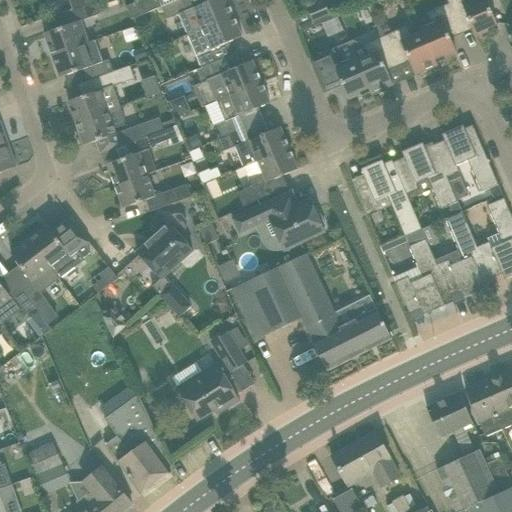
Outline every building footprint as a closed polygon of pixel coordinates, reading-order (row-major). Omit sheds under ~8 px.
[(67,0),(72,10),(79,7),(93,3),(91,0),(67,0)] [(140,0),(125,6),(130,19),(133,19),(136,17),(143,14),(161,7),(158,0),(140,0)] [(178,14),(186,34),(201,28),(201,29),(233,15),(226,0),(210,0),(192,8),(186,11),(181,0),(176,0),(161,7),(166,19),(178,14)] [(445,0),(447,3),(448,3),(456,22),(467,17),(476,36),(488,31),(487,29),(497,24),(486,0),(445,0)] [(305,9),(311,22),(329,15),(323,1),(305,9)] [(93,3),(79,7),(84,19),(100,14),(95,2),(93,3)] [(418,28),(420,32),(422,31),(434,59),(443,55),(444,57),(456,52),(448,33),(459,28),(456,22),(448,3),(447,3),(426,13),(430,22),(418,28)] [(136,17),(133,19),(137,29),(143,26),(146,20),(143,14),(136,17)] [(186,34),(201,68),(208,65),(209,65),(236,53),(231,41),(241,37),(233,15),(201,29),(201,28),(186,34)] [(336,17),(329,20),(333,30),(340,27),(336,17)] [(44,33),(51,55),(89,42),(81,20),(44,33)] [(386,25),(381,27),(385,35),(390,33),(386,25)] [(390,33),(385,35),(396,60),(407,56),(415,75),(437,65),(434,59),(422,31),(420,32),(410,36),(406,26),(390,33)] [(353,41),(349,42),(355,57),(369,88),(368,88),(370,94),(392,84),(384,65),(396,60),(385,35),(363,45),(353,41)] [(87,81),(103,75),(112,72),(108,60),(101,62),(93,40),(89,42),(51,55),(59,77),(82,69),(87,81)] [(369,88),(355,57),(349,42),(334,49),(316,57),(310,59),(309,59),(324,94),(342,86),(348,99),(360,94),(359,92),(368,88),(369,88)] [(144,48),(134,51),(138,62),(147,59),(144,48)] [(154,49),(146,52),(150,62),(157,58),(154,49)] [(214,101),(216,101),(260,82),(252,61),(214,77),(209,65),(208,65),(201,68),(196,70),(201,83),(206,81),(214,101)] [(68,101),(76,123),(119,107),(111,86),(134,78),(130,66),(112,72),(103,75),(107,87),(68,101)] [(260,82),(216,101),(225,122),(216,125),(218,130),(221,137),(237,131),(232,119),(251,111),(269,103),(260,82)] [(119,107),(76,123),(83,145),(96,141),(101,153),(124,145),(120,132),(115,134),(114,129),(123,126),(124,122),(119,107)] [(124,145),(126,144),(133,141),(163,130),(158,118),(120,132),(124,145)] [(445,144),(435,149),(434,149),(446,177),(458,172),(456,166),(467,161),(481,192),(498,185),(489,163),(490,160),(487,159),(473,128),(465,131),(463,125),(441,134),(445,144)] [(234,147),(243,168),(288,148),(280,127),(242,143),(237,131),(221,137),(216,139),(217,139),(221,152),(234,147)] [(107,164),(115,186),(147,175),(156,171),(149,150),(167,142),(163,130),(133,141),(126,144),(130,156),(107,164)] [(196,135),(185,139),(190,151),(201,146),(196,135)] [(405,161),(394,166),(406,194),(417,189),(415,184),(427,179),(440,209),(456,202),(446,177),(434,149),(435,149),(432,142),(431,143),(432,146),(425,149),(422,143),(401,152),(405,161)] [(8,144),(0,146),(0,172),(16,167),(8,144)] [(288,148),(243,168),(257,201),(265,197),(260,185),(297,169),(288,148)] [(406,194),(394,166),(391,160),(390,160),(392,163),(385,166),(382,160),(361,169),(365,179),(353,184),(365,212),(377,206),(375,201),(386,196),(390,206),(403,237),(421,229),(405,194),(406,194)] [(209,169),(198,174),(202,185),(221,177),(217,167),(210,171),(209,169)] [(147,175),(115,186),(123,208),(146,200),(150,212),(191,197),(187,184),(154,196),(147,175)] [(277,235),(273,239),(272,244),(274,248),(278,250),(283,250),(284,251),(324,232),(322,228),(325,226),(319,214),(316,216),(309,200),(298,205),(291,191),(232,219),(239,234),(269,220),(277,235)] [(488,242),(476,247),(491,281),(492,281),(489,275),(500,270),(504,280),(511,276),(511,217),(504,198),(486,206),(502,243),(491,248),(488,242)] [(448,260),(436,265),(451,299),(449,292),(459,288),(464,297),(485,288),(482,282),(489,279),(490,282),(491,281),(476,247),(461,212),(444,220),(462,260),(450,265),(448,260)] [(137,252),(150,267),(161,279),(193,251),(179,236),(184,232),(187,227),(187,221),(181,214),(177,214),(170,215),(168,217),(166,220),(167,225),(137,252)] [(48,226),(29,240),(50,267),(58,278),(74,266),(66,255),(68,253),(75,248),(73,246),(78,242),(84,237),(68,215),(67,216),(62,220),(61,221),(63,222),(52,231),(48,226)] [(78,242),(73,246),(75,248),(83,259),(90,253),(90,243),(85,237),(84,237),(78,242)] [(451,299),(436,265),(425,239),(408,246),(421,278),(410,283),(407,277),(395,282),(407,310),(419,305),(423,315),(445,305),(442,299),(449,296),(450,299),(451,299)] [(29,240),(10,254),(31,281),(50,267),(29,240)] [(232,289),(248,321),(257,339),(300,318),(327,371),(391,338),(376,309),(342,326),(306,253),(263,273),(232,289)] [(91,286),(97,295),(110,285),(103,276),(91,286)] [(36,308),(26,296),(17,284),(7,292),(0,283),(0,322),(0,323),(1,324),(19,310),(25,317),(36,308)] [(158,296),(178,317),(191,306),(171,284),(158,296)] [(36,308),(46,300),(37,288),(26,296),(36,308)] [(117,312),(114,314),(110,309),(102,317),(112,338),(125,326),(121,322),(124,319),(117,312)] [(209,342),(228,374),(247,362),(240,350),(247,345),(236,327),(228,332),(228,331),(209,342)] [(176,387),(197,421),(223,405),(225,409),(239,400),(216,362),(176,387)] [(511,371),(511,369),(490,378),(500,402),(491,406),(502,429),(511,424),(511,371)] [(75,375),(60,382),(67,399),(82,392),(75,375)] [(500,402),(490,378),(465,389),(485,437),(502,429),(491,406),(500,402)] [(125,404),(104,419),(128,453),(117,460),(140,493),(170,472),(167,468),(170,465),(137,394),(135,396),(133,392),(122,400),(125,404)] [(452,433),(463,457),(474,452),(463,428),(473,423),(459,393),(425,408),(439,439),(452,433)] [(331,456),(333,460),(349,488),(350,487),(372,475),(379,489),(400,478),(375,432),(331,456)] [(36,476),(36,477),(62,465),(52,443),(24,454),(34,477),(36,476)] [(474,452),(463,457),(435,470),(443,487),(440,488),(445,498),(447,497),(454,511),(458,511),(466,509),(467,511),(511,511),(511,486),(511,487),(499,458),(485,464),(479,450),(474,452)] [(62,465),(36,477),(44,495),(69,484),(62,465)] [(82,510),(79,511),(122,511),(131,505),(132,504),(119,489),(101,468),(83,482),(89,490),(77,500),(75,502),(82,510)] [(349,488),(332,497),(339,511),(350,511),(361,506),(350,487),(349,488)]
